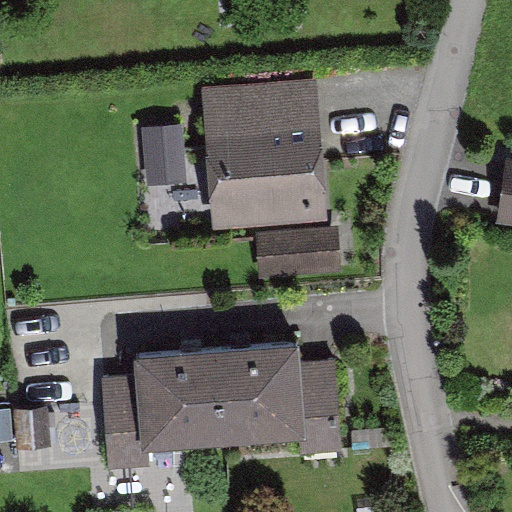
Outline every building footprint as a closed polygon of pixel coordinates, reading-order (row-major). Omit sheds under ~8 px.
[(214,95),(223,209),(319,202),(310,87),(214,95)] [(143,123),(149,181),(189,177),(183,119),(143,123)] [(511,152),(506,152),(497,219),(511,221),(511,152)] [(343,269),(339,222),(257,228),(260,274),(343,269)] [(300,332),(237,337),(200,340),(135,345),(137,370),(103,372),(110,465),(152,462),(150,440),(300,428),(302,451),(343,448),(336,355),(302,357),(300,332)]
